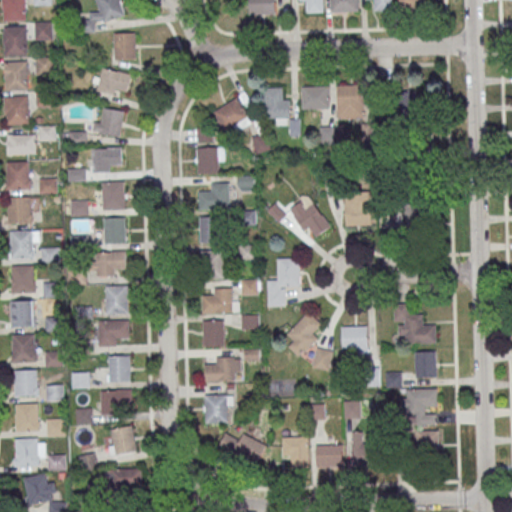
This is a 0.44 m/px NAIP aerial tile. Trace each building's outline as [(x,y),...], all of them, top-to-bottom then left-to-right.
[(3,0),(25,0),(26,19),(4,20),(3,0)] [(97,0),(99,10),(89,13),(90,18),(82,20),(85,32),(95,29),(93,22),(125,15),(121,0),(97,0)] [(275,14),(275,0),(249,0),(250,14),(275,14)] [(307,12),(323,12),(322,0),(298,0),(299,1),(307,1),(307,12)] [(330,0),(330,11),(357,11),(357,0),(330,0)] [(374,0),(375,10),(392,10),(392,0),(374,0)] [(399,0),(400,9),(427,8),(426,0),(399,0)] [(36,21),(36,39),(52,39),(52,21),(36,21)] [(4,26),(26,25),(28,54),(5,55),(4,26)] [(135,58),(135,32),(115,32),(115,58),(135,58)] [(54,56),(35,56),(35,73),(54,73),(54,56)] [(5,63),(27,62),(28,89),(6,89),(5,63)] [(131,72),(102,67),(98,90),(127,95),(131,72)] [(363,118),(363,84),(338,84),(338,118),(363,118)] [(266,87),(267,118),(277,118),(277,125),(290,124),(291,135),(300,134),(300,118),(289,118),(288,86),(266,87)] [(329,86),(302,86),(302,108),(329,108),(329,86)] [(422,116),(422,91),(396,91),(396,116),(422,116)] [(5,97),(27,96),(28,122),(6,123),(5,97)] [(251,120),(237,97),(214,112),(229,134),(251,120)] [(124,110),(104,108),(103,122),(94,121),(93,132),(121,135),(124,110)] [(55,139),(55,126),(39,126),(39,139),(55,139)] [(335,126),(321,126),(321,143),(335,143),(335,126)] [(87,144),(87,130),(64,130),(64,144),(87,144)] [(36,133),(36,152),(8,153),(7,134),(36,133)] [(268,147),(263,135),(254,139),(259,151),(268,147)] [(122,146),(92,146),(91,171),(122,171),(122,146)] [(196,147),(218,146),(219,172),(197,173),(196,147)] [(7,162),(29,161),(30,187),(8,188),(7,162)] [(254,189),(254,176),(238,176),(238,189),(254,189)] [(57,178),(39,178),(39,192),(57,192),(57,178)] [(102,181),(124,181),(125,209),(103,210),(102,181)] [(229,182),(210,182),(210,191),(199,191),(199,209),(229,209),(229,182)] [(371,192),(346,192),(346,225),(371,225),(371,192)] [(7,197),(30,196),(30,222),(8,223),(7,197)] [(88,214),(88,200),(71,200),(71,214),(88,214)] [(298,231),(312,228),(313,232),(325,230),(320,201),(305,204),(305,203),(294,205),(298,231)] [(425,203),(400,203),(400,226),(425,226),(425,203)] [(200,216),(222,215),(223,242),(201,242),(200,216)] [(104,217),(126,216),(127,242),(105,243),(104,217)] [(10,232),(33,231),(34,257),(11,258),(10,232)] [(255,244),(240,244),(240,261),(255,261),(255,244)] [(58,260),(58,248),(44,248),(44,260),(58,260)] [(200,250),(222,249),(223,277),(201,278),(200,250)] [(126,250),(96,250),(96,276),(115,276),(115,269),(126,269),(126,250)] [(300,258),(278,258),(278,279),(268,279),(268,305),(286,305),(286,286),(300,286),(300,258)] [(12,266),(34,265),(35,291),(12,292),(12,266)] [(84,283),(85,272),(76,272),(75,282),(71,281),(71,282),(84,283)] [(258,294),(258,278),(242,278),(242,294),(258,294)] [(44,282),(44,296),(60,296),(60,282),(44,282)] [(106,285),(128,285),(129,311),(107,312),(106,285)] [(202,312),(233,312),(233,288),(212,288),(212,294),(202,294),(202,312)] [(11,300),(33,299),(34,325),(12,326),(11,300)] [(395,303),(395,333),(406,333),(406,342),(436,342),(436,324),(423,324),(423,313),(410,313),(410,303),(395,303)] [(294,340),(289,346),(302,356),(318,337),(313,333),(321,323),(307,311),(288,334),(294,340)] [(258,328),(258,315),(242,315),(242,328),(258,328)] [(61,330),(61,316),(46,316),(46,330),(61,330)] [(129,319),(99,319),(99,345),(118,345),(118,337),(129,337),(129,319)] [(202,320),(224,319),(225,346),(203,346),(202,320)] [(341,325),(367,324),(368,353),(358,353),(358,347),(342,348),(341,325)] [(13,334),(35,333),(36,361),(14,362),(13,334)] [(328,370),(333,351),(318,346),(313,366),(328,370)] [(63,350),(46,350),(46,366),(63,366),(63,350)] [(436,351),(415,351),(415,376),(436,376),(436,351)] [(108,355),(130,354),(131,381),(109,382),(108,355)] [(216,356),(235,356),(235,358),(241,358),(241,370),(235,370),(235,380),(205,381),(205,363),(217,363),(216,356)] [(15,370),(37,369),(38,395),(16,396),(15,370)] [(72,387),(90,387),(90,372),(72,372),(72,387)] [(387,373),(387,385),(401,385),(401,373),(387,373)] [(63,384),(46,384),(46,400),(63,400),(63,384)] [(407,388),(408,397),(401,397),(401,414),(412,414),(412,424),(437,423),(437,409),(438,409),(437,387),(407,388)] [(101,411),(132,411),(132,389),(101,389),(101,411)] [(205,394),(227,393),(228,421),(206,422),(205,394)] [(345,400),(345,417),(361,417),(361,400),(345,400)] [(16,404),(38,403),(39,429),(17,430),(16,404)] [(77,423),(91,423),(91,407),(77,407),(77,423)] [(47,435),(65,435),(65,418),(47,418),(47,435)] [(137,451),(132,425),(111,429),(116,455),(137,451)] [(439,430),(417,430),(417,448),(439,448),(439,430)] [(353,465),(376,465),(376,442),(363,442),(363,431),(352,431),(353,465)] [(244,433),(241,439),(226,432),(219,446),(258,465),(268,445),(244,433)] [(309,435),(283,435),(283,456),(291,456),(291,467),(309,467),(309,435)] [(16,438),(38,438),(39,464),(17,465),(16,438)] [(343,466),(342,444),(316,444),(316,466),(343,466)] [(97,468),(95,454),(82,455),(83,470),(97,468)] [(49,455),(49,469),(66,469),(66,455),(49,455)] [(107,468),(108,488),(142,488),(142,468),(107,468)] [(25,477),(30,504),(48,501),(49,511),(67,511),(65,500),(57,502),(53,481),(48,482),(46,473),(25,477)]
